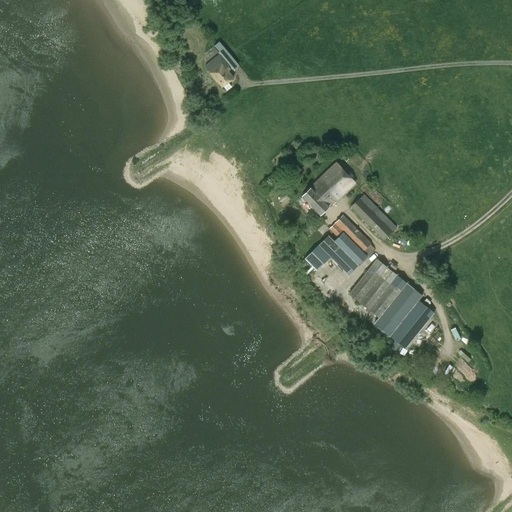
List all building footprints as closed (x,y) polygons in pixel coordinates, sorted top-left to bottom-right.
[(222,87),(233,78),(226,69),(230,66),(221,54),(205,66),(222,87)] [(320,214),(354,182),(336,163),(302,195),(320,214)] [(396,227),(364,195),(350,207),(383,240),(396,227)] [(343,232),(335,241),(329,235),(305,259),(317,271),(331,257),(349,275),(368,257),(362,252),(371,243),(344,215),(329,229),(337,237),(343,232)] [(379,318),(375,324),(407,349),(436,313),(420,300),(424,295),(378,258),(349,294),(379,318)]
